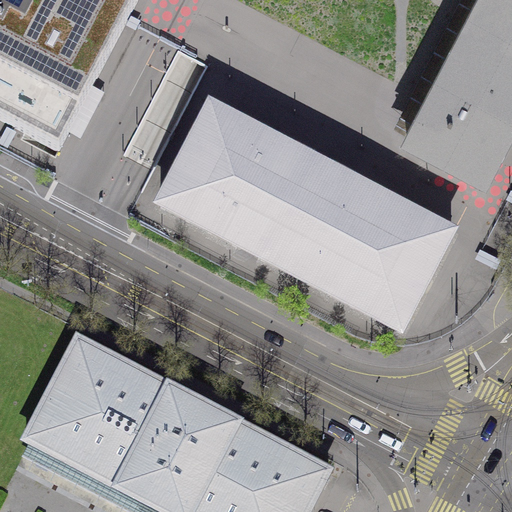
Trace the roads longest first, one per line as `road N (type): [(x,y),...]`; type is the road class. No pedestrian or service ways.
road 1 (tertiary): [(363,378),(0,200)]
road 2 (tertiary): [(0,229),(34,263),(276,391)]
road 3 (tertiary): [(276,391),(472,489)]
road 4 (tertiary): [(276,391),(372,452),(403,511)]
road 5 (tertiary): [(511,335),(438,376),(363,378)]
road 6 (tertiary): [(498,440),(363,378)]
